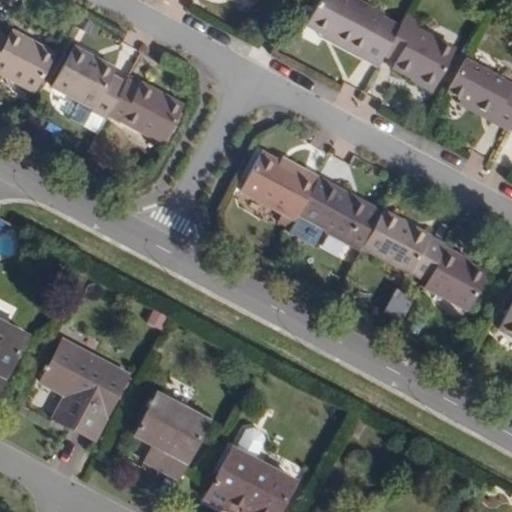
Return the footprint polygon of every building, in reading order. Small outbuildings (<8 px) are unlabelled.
[(375,70),(382,57),(396,31),(380,22),(382,18),(347,0),(320,0),(305,29),(322,38),(359,58),(358,60),(375,70)] [(396,31),(382,57),(394,63),(390,70),(431,91),(451,52),(412,32),(415,26),(402,19),(396,31)] [(7,38),(0,34),(0,75),(33,93),(54,55),(11,31),(7,38)] [(322,41),(358,60),(359,58),(322,38),(322,41)] [(122,87),(123,85),(117,83),(97,72),(99,68),(72,53),(51,90),(78,103),(69,121),(96,135),(106,117),(122,87)] [(511,88),(511,87),(462,60),(444,92),(459,101),(494,120),(511,88)] [(125,82),(99,68),(97,72),(117,83),(123,85),(125,82)] [(122,87),(106,117),(160,146),(179,112),(163,103),(164,99),(139,86),(136,88),(125,82),(123,85),(122,87)] [(511,88),(494,120),(459,101),(457,105),(506,132),(508,129),(511,120),(511,88)] [(179,112),(181,108),(164,99),(163,103),(179,112)] [(295,218),(316,180),(302,173),(300,176),(278,164),(259,154),(239,192),(294,221),(295,218)] [(279,161),(278,164),(300,176),(302,173),(279,161)] [(346,196),(316,180),(295,218),(346,245),(364,211),(344,200),(346,196)] [(344,200),(364,211),(367,207),(346,196),(344,200)] [(380,214),(367,207),(364,211),(346,245),(359,252),(361,248),(380,214)] [(425,282),(443,249),(443,248),(429,240),(429,237),(409,227),(408,229),(400,225),(401,222),(381,212),(380,214),(361,248),(425,282)] [(458,257),(443,249),(425,282),(422,288),(466,313),(486,275),(470,267),(456,260),(458,257)] [(470,267),(471,264),(458,257),(456,260),(470,267)] [(511,302),(499,328),(511,335),(511,302)] [(0,383),(25,339),(0,326),(0,383)] [(126,379),(61,345),(38,386),(62,399),(79,408),(67,431),(91,444),(126,379)] [(207,425),(156,397),(133,438),(152,448),(160,452),(152,469),(176,482),(207,425)] [(79,408),(62,399),(50,422),(67,431),(79,408)] [(238,444),(234,441),(207,492),(228,503),(232,495),(264,511),(277,511),(297,476),(258,454),(268,434),(265,427),(256,422),(249,424),(238,444)] [(160,452),(152,448),(142,464),(152,469),(160,452)] [(264,511),(232,495),(228,503),(244,511),(264,511)]
